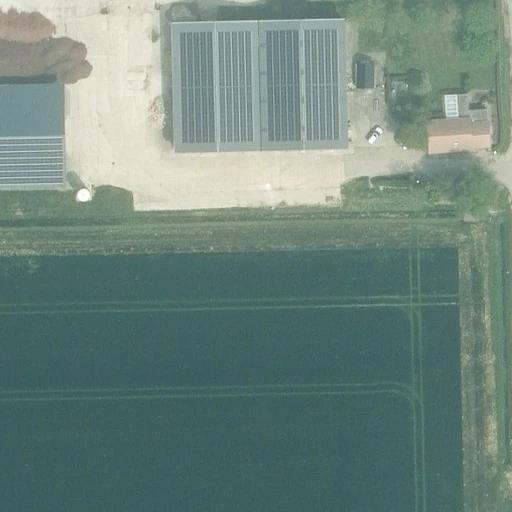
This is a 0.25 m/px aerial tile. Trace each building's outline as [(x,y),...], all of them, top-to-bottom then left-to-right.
[(348,147),(345,23),(171,27),(174,151),(348,147)] [(373,89),(373,64),(357,64),(357,89),(373,89)] [(0,188),(63,187),(61,86),(0,86),(0,188)] [(486,110),(468,111),(467,95),(456,96),(458,120),(427,122),(429,154),(471,151),(471,149),(489,148),(486,110)] [(466,220),(474,220),(473,205),(465,205),(466,220)]
